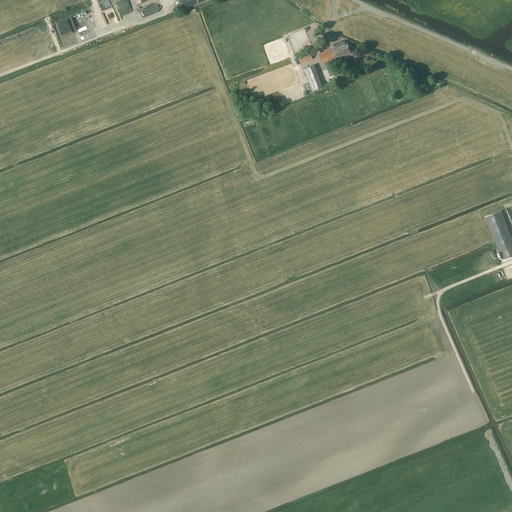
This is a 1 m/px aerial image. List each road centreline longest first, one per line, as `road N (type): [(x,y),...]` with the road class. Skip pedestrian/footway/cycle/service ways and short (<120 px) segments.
road 1 (track): [(0,76),(163,13),(164,0)]
road 2 (unclassified): [(511,68),(354,0)]
